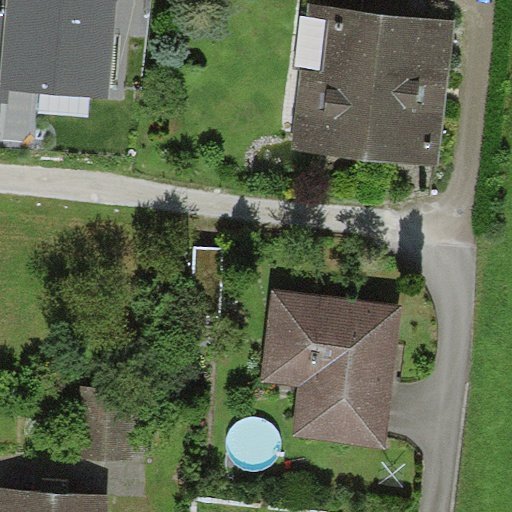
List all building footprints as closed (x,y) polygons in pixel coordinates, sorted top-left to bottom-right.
[(0,0),(0,103),(7,104),(9,89),(109,98),(117,0),(0,0)] [(454,20),(307,5),(292,149),(439,164),(454,20)] [(227,248),(196,245),(190,312),(220,315),(227,248)] [(400,305),(273,289),(261,380),(301,385),(295,431),(383,442),(400,305)] [(151,390),(81,388),(80,453),(150,455),(151,390)] [(109,511),(111,493),(0,489),(0,511),(109,511)]
